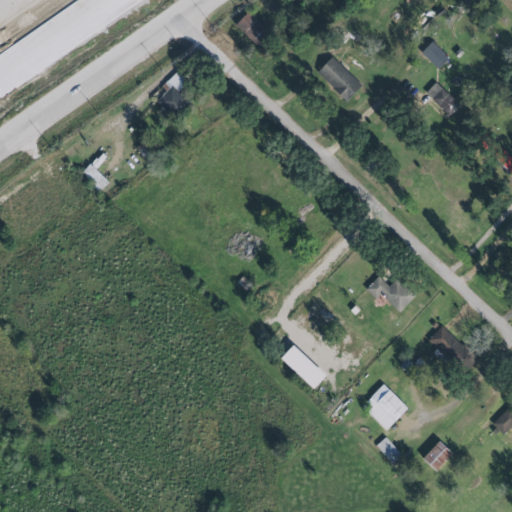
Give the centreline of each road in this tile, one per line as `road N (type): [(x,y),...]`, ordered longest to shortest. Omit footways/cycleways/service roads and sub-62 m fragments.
road 1 (residential): [(177,18),(511,343)]
road 2 (primary): [(0,143),(204,0)]
road 3 (motorway): [(0,76),(107,0)]
